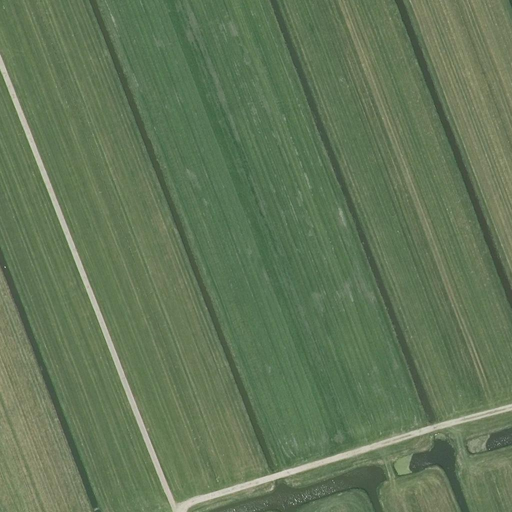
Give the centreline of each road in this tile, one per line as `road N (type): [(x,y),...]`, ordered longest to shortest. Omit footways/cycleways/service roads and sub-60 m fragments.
road 1 (track): [(174,510),(0,57)]
road 2 (track): [(175,511),(511,406)]
